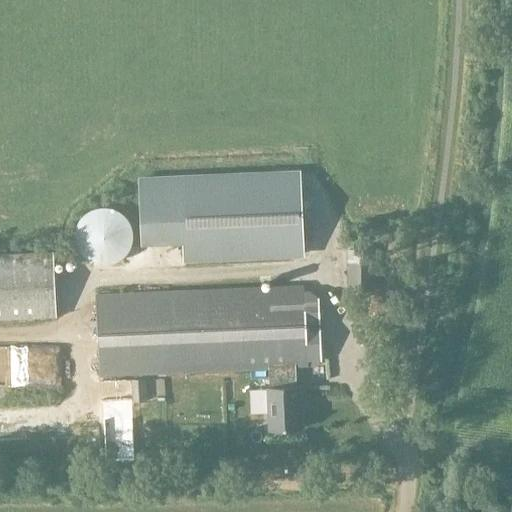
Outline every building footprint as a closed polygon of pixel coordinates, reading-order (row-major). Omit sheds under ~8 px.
[(300,255),(296,174),(137,181),(140,245),(182,243),(183,261),(300,255)] [(109,208),(103,208),(97,208),(93,209),(87,211),(84,214),(80,217),(76,222),(74,228),(73,234),(73,239),(74,246),(78,252),(82,257),(87,262),(93,264),(96,266),(105,265),(112,263),(118,260),(123,256),(126,250),(130,244),(131,240),(130,230),(128,224),(124,218),(119,213),(114,210),(109,208)] [(345,292),(371,291),(372,249),(345,250),(345,264),(345,292)] [(0,319),(55,318),(52,253),(0,255),(0,319)] [(98,376),(248,370),(249,376),(268,375),(269,389),(266,389),(267,431),(299,430),(298,388),(294,388),(294,368),(305,367),(301,287),(94,296),(98,376)] [(144,379),(130,380),(131,402),(145,401),(144,379)] [(7,438),(53,429),(46,397),(0,406),(7,438)]
